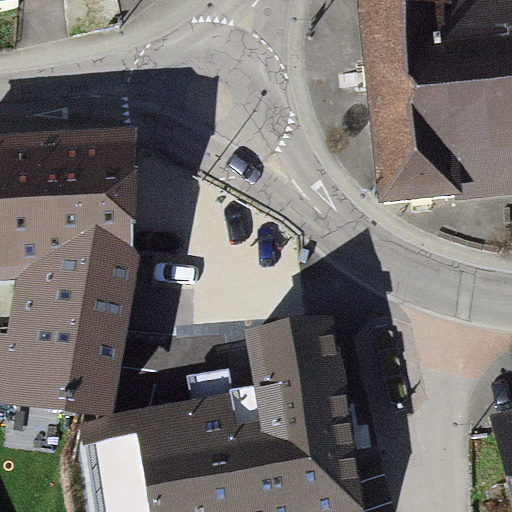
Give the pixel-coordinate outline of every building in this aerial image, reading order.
[(0,0),(0,23),(27,16),(22,0),(0,0)] [(372,0),(386,207),(511,198),(511,0),(477,0),(456,1),(455,0),(372,0)] [(138,161),(0,163),(0,290),(27,291),(140,289),(138,161)] [(0,410),(112,433),(140,289),(27,291),(15,353),(0,350),(0,410)] [(261,412),(95,436),(105,511),(354,511),(331,344),(253,356),(261,412)] [(511,440),(502,443),(511,484),(511,440)]
